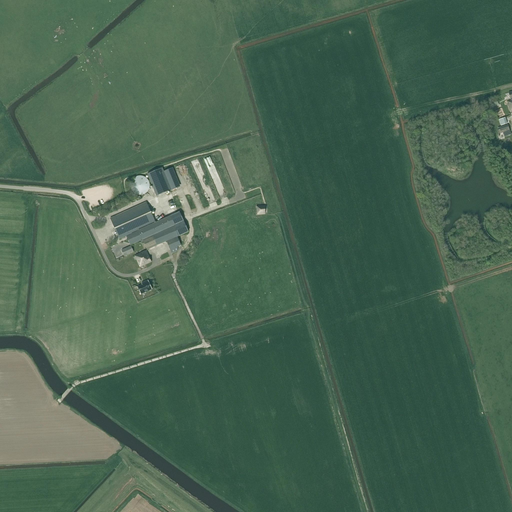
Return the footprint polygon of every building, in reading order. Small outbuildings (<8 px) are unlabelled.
[(505,117),(498,120),(501,126),(508,123),(505,117)] [(505,128),(498,130),(500,134),(503,132),(504,137),(511,134),(508,125),(504,126),(505,128)] [(149,181),(150,180),(156,196),(171,190),(163,168),(147,174),(148,177),(147,178),(146,178),(145,177),(143,176),(142,176),(140,176),(139,176),(137,176),(136,177),(135,178),(134,179),(133,180),(132,181),(131,182),(131,184),(131,185),(131,187),(131,188),(132,190),(132,191),(133,192),(135,193),(136,194),(137,195),(139,195),(140,195),(142,195),(143,195),(145,194),(146,193),(147,192),(148,191),(149,190),(149,189),(150,187),(150,186),(150,184),(149,183),(149,181)] [(147,202),(110,219),(120,239),(126,237),(126,236),(130,243),(130,245),(141,241),(141,243),(144,242),(147,250),(166,242),(172,254),(178,251),(178,247),(174,239),(170,228),(175,226),(171,217),(156,223),(147,202)] [(257,207),(257,215),(265,214),(265,206),(257,207)] [(128,248),(122,251),(124,255),(133,251),(131,246),(128,248)] [(135,256),(140,267),(151,262),(146,251),(135,256)] [(138,287),(141,294),(152,290),(148,281),(144,282),(145,284),(138,287)]
